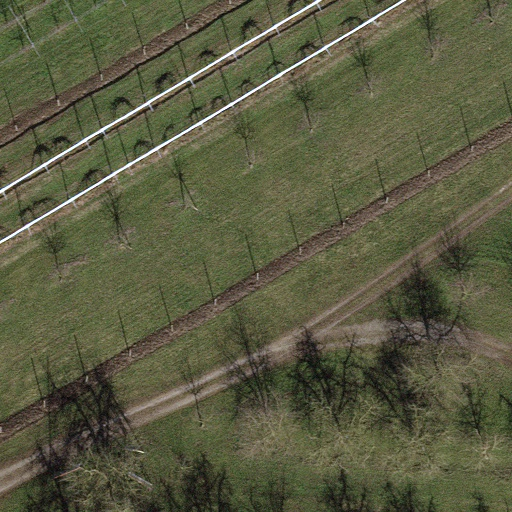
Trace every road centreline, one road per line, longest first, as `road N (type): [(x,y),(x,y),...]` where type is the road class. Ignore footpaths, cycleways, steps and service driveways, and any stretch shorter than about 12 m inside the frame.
road 1 (track): [(506,354),(417,334),(294,343),(87,443),(0,496)]
road 2 (track): [(511,199),(294,343)]
